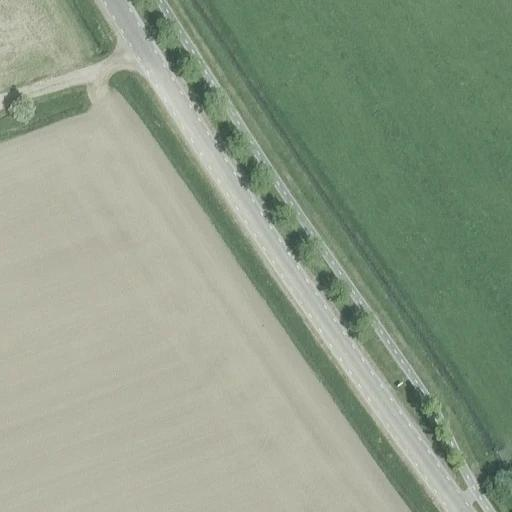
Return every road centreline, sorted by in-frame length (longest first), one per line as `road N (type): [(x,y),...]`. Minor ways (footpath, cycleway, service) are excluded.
road 1 (secondary): [(460,511),(275,252),(112,0)]
road 2 (track): [(141,47),(0,105)]
